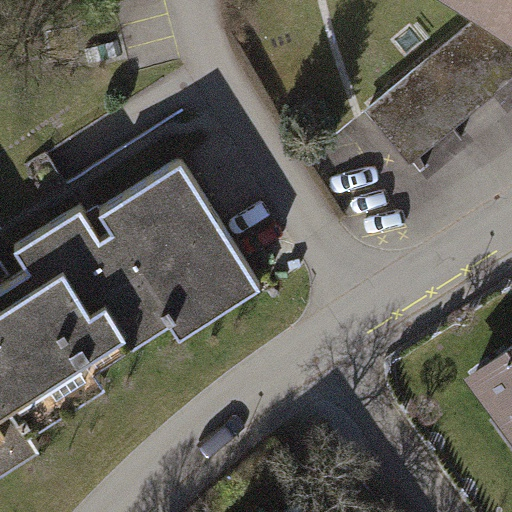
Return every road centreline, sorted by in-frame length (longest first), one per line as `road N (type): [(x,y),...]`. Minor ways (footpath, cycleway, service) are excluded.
road 1 (residential): [(318,342),(188,439),(111,511)]
road 2 (residential): [(511,220),(318,342)]
road 3 (residential): [(318,342),(443,511)]
